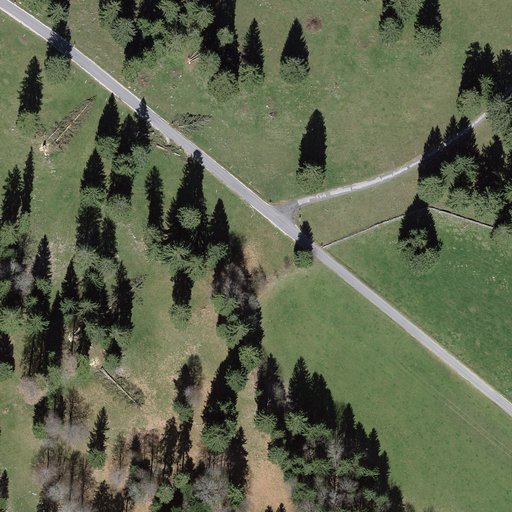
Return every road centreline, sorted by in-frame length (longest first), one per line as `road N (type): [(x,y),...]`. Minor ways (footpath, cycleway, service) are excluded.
road 1 (unclassified): [(511,410),(0,1)]
road 2 (track): [(511,88),(386,177),(269,213)]
